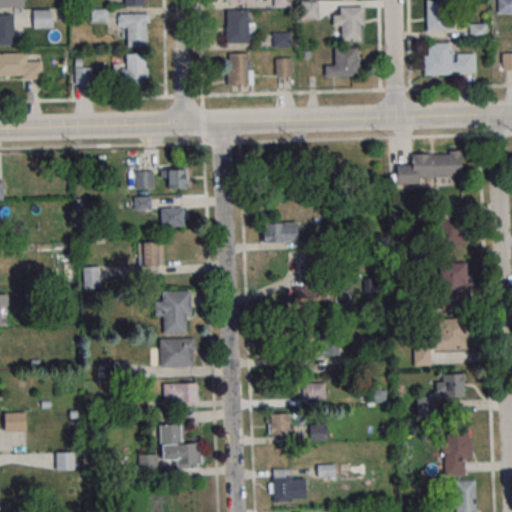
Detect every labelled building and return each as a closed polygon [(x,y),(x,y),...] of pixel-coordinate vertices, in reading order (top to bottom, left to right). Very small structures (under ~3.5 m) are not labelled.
[(452,10),(451,0),(426,0),(426,31),(455,31),(455,10),(452,10)] [(511,0),(497,0),(497,13),(511,12),(511,0)] [(318,18),(318,2),(302,2),(302,18),(318,18)] [(339,7),(364,6),(364,25),(361,25),(361,40),(341,41),(341,25),(333,25),(332,15),(339,14),(339,7)] [(33,28),(51,28),(51,9),(33,9),(33,28)] [(251,10),(225,10),(225,42),(251,42),(251,10)] [(0,45),(14,45),(14,14),(0,13),(0,45)] [(127,46),(148,46),(148,13),(119,13),(119,27),(127,27),(127,46)] [(486,23),(470,23),(470,38),(486,38),(486,23)] [(291,32),(274,32),(274,47),(291,47),(291,32)] [(453,42),(424,42),(425,74),(476,74),(476,53),(453,53),(453,42)] [(325,65),(325,76),(360,76),(360,48),(335,48),(335,65),(325,65)] [(511,68),(511,52),(502,52),(502,69),(511,68)] [(0,78),(42,78),(42,61),(30,61),(30,53),(0,53),(0,78)] [(125,65),(113,66),(114,85),(148,84),(147,53),(125,54),(125,65)] [(228,85),(252,85),(252,53),(228,53),(228,85)] [(292,77),(292,58),(275,58),(275,77),(292,77)] [(74,83),(92,83),(92,66),(74,66),(74,83)] [(411,153),(412,165),(397,165),(397,184),(422,183),(422,177),(463,176),(462,152),(411,153)] [(162,178),(168,178),(168,189),(191,188),(190,168),(161,169),(162,178)] [(153,171),(134,171),(134,188),(153,188),(153,171)] [(160,207),(160,226),(185,226),(185,207),(160,207)] [(464,216),(440,216),(440,246),(464,246),(464,216)] [(298,242),(298,222),(263,223),(263,242),(298,242)] [(163,242),(138,242),(138,266),(163,266),(163,242)] [(466,263),(439,263),(439,311),(466,311),(466,263)] [(99,266),(83,266),(83,288),(99,288),(99,266)] [(324,287),(294,287),(294,310),(324,310),(324,287)] [(190,291),(162,291),(162,301),(154,301),(154,316),(163,316),(163,334),(190,334),(190,291)] [(468,349),(467,318),(432,319),(433,347),(413,347),(413,365),(431,365),(431,349),(468,349)] [(193,366),(193,338),(156,338),(156,366),(193,366)] [(300,355),(339,355),(339,338),(300,338),(300,355)] [(436,374),(436,395),(416,395),(416,417),(437,417),(437,397),(465,397),(464,374),(436,374)] [(196,382),(163,382),(163,402),(196,402),(196,382)] [(302,382),(302,400),(325,400),(325,382),(302,382)] [(364,402),(379,402),(378,388),(363,389),(364,402)] [(25,412),(2,412),(2,431),(25,431),(25,412)] [(291,435),(291,413),(268,413),(268,435),(291,435)] [(161,460),(176,460),(177,469),(201,469),(200,442),(181,443),(181,424),(160,424),(161,460)] [(310,440),(327,440),(327,424),(310,424),(310,440)] [(443,428),(443,469),(470,469),(470,428),(443,428)] [(55,452),(55,470),(74,470),(74,452),(55,452)] [(157,454),(138,454),(138,477),(157,477),(157,454)] [(269,469),(269,501),(291,501),(291,469),(269,469)] [(476,511),(476,480),(456,480),(455,511),(476,511)]
